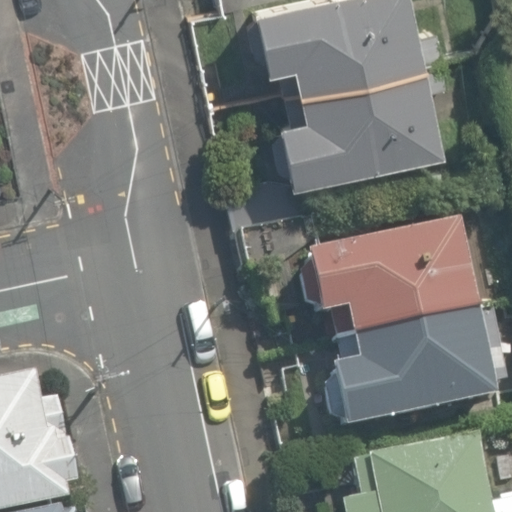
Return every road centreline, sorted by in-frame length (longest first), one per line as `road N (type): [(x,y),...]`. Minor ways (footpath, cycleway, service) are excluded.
road 1 (tertiary): [(143,261),(102,0)]
road 2 (tertiary): [(192,511),(143,261)]
road 3 (residential): [(0,291),(143,261)]
